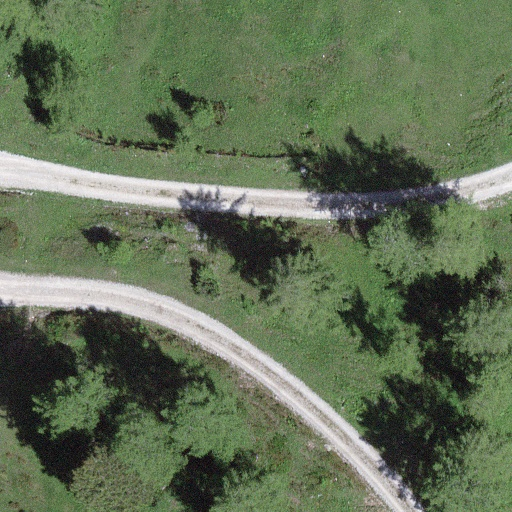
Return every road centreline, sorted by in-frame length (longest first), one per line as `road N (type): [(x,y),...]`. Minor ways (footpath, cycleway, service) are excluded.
road 1 (track): [(0,169),(187,191),(398,196),(511,184)]
road 2 (track): [(429,511),(291,373),(224,322),(165,300),(0,279)]
